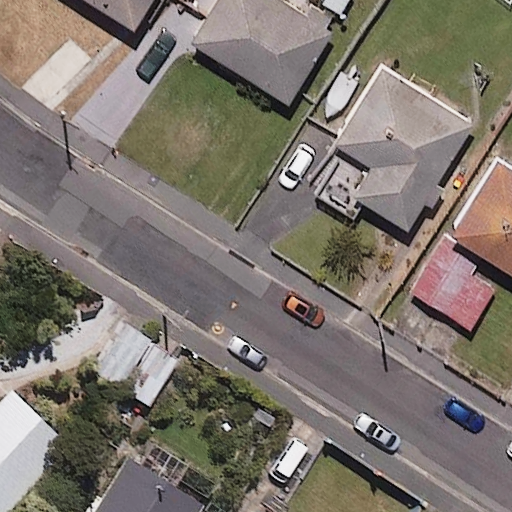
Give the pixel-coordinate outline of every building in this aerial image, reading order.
[(133,0),(110,0),(127,11),(133,0)] [(315,0),(312,7),(301,0),(204,0),(187,29),(284,90),(339,0),(315,0)] [(467,113),(375,54),(315,146),(302,138),(283,166),(349,209),(363,188),(402,214),(467,113)] [(511,159),(490,145),(443,216),(511,261),(511,159)] [(475,253),(441,231),(407,281),(465,319),(489,283),(466,267),(475,253)] [(171,353),(117,315),(85,360),(138,398),(171,353)] [(0,493),(58,439),(4,381),(0,384),(0,493)] [(180,511),(191,497),(116,445),(69,511),(180,511)] [(255,511),(242,503),(235,511),(255,511)]
